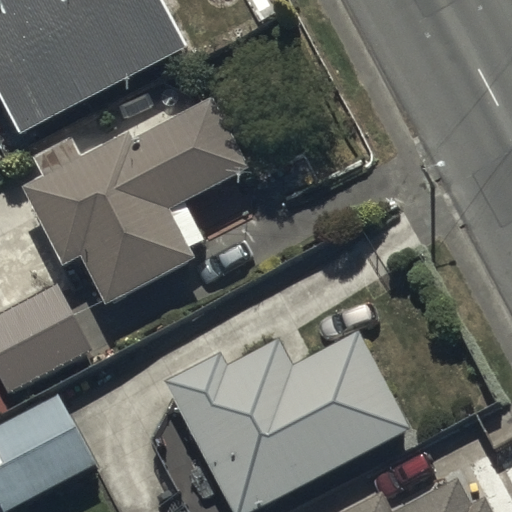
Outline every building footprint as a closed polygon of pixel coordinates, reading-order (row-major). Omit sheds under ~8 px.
[(0,0),(0,87),(26,138),(197,51),(171,0),(0,0)] [(207,233),(256,209),(258,191),(250,173),(256,170),(221,101),(182,120),(163,83),(126,101),(146,142),(140,145),(135,137),(87,161),(76,141),(41,159),(51,179),(31,190),(70,268),(89,258),(114,307),(207,261),(201,249),(212,243),(207,233)] [(100,354),(65,288),(0,322),(0,365),(17,398),(100,354)] [(236,511),(260,511),(417,436),(368,335),(299,368),(286,341),(232,367),(228,358),(174,384),(236,511)] [(0,386),(0,424),(16,415),(0,386)] [(65,397),(61,399),(0,430),(0,500),(5,511),(17,511),(102,469),(65,397)] [(495,511),(490,501),(476,509),(461,481),(403,511),(397,511),(388,496),(358,511),(495,511)]
